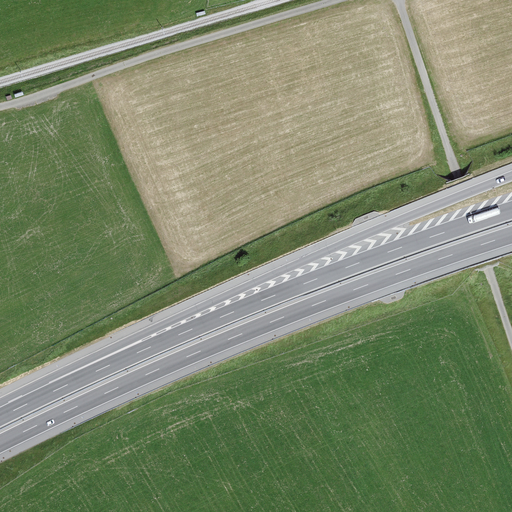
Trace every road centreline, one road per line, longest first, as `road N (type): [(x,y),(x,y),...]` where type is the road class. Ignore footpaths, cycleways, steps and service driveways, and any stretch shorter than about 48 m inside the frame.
road 1 (motorway): [(511,175),(280,272),(0,414)]
road 2 (motorway): [(0,443),(234,335),(511,234)]
road 3 (motorway): [(511,209),(310,280),(0,417)]
road 4 (track): [(398,0),(511,338)]
road 5 (track): [(0,106),(334,0)]
